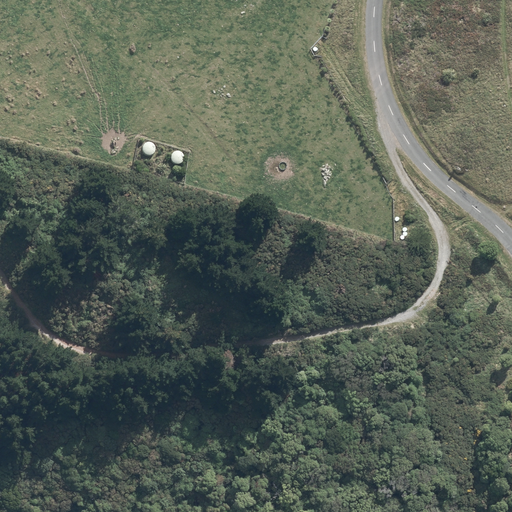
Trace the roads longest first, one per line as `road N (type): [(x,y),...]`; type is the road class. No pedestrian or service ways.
road 1 (track): [(389,106),(393,147),(446,242),(448,275),(425,308),(131,359),(82,349),(29,317),(0,267)]
road 2 (tertiary): [(511,243),(404,136),(378,74),(376,0)]
